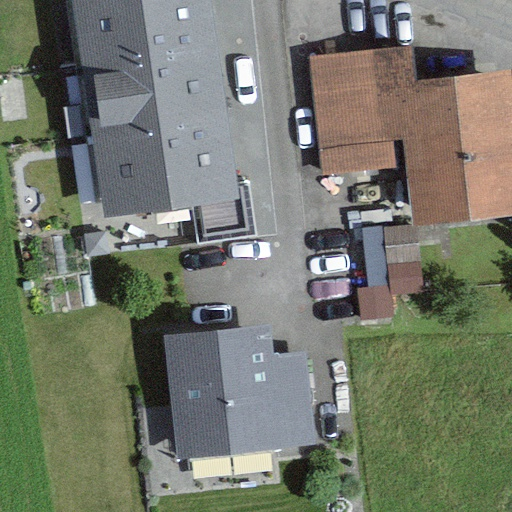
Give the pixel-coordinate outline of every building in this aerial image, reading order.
[(81,0),(91,59),(219,38),(212,0),(81,0)] [(233,124),(219,38),(91,59),(105,145),(233,124)] [(421,46),(306,59),(321,187),(416,176),(422,230),(511,219),(511,77),(426,88),(421,46)] [(246,204),(233,124),(105,145),(118,225),(246,204)] [(271,336),(173,345),(183,459),(318,447),(309,356),(274,360),(271,336)]
